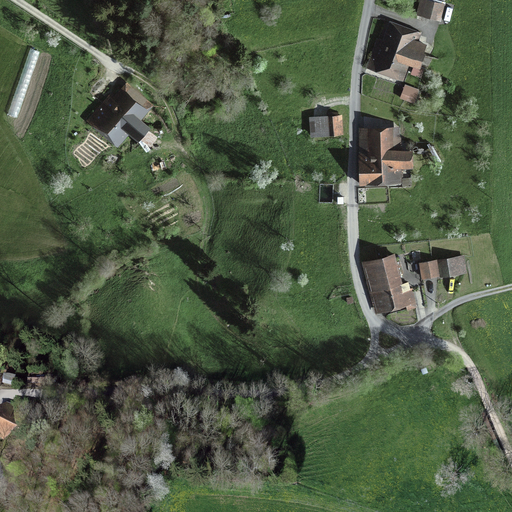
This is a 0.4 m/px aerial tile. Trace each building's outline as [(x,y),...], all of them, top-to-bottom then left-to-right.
[(423,0),(420,15),(438,19),(441,4),(423,0)] [(395,24),(388,44),(378,40),(368,64),(403,77),(409,63),(417,66),(414,74),(420,76),(423,69),(419,66),(423,56),(422,55),(426,45),(417,42),(420,35),(413,32),(413,31),(395,24)] [(416,97),(418,91),(406,86),(403,92),(416,97)] [(128,93),(117,105),(109,97),(92,116),(117,138),(126,127),(137,138),(147,127),(135,117),(144,107),(128,93)] [(312,118),(313,136),(339,134),(338,116),(312,118)] [(401,165),(410,165),(410,151),(399,151),(399,139),(390,139),(390,130),(362,130),(360,139),(360,162),(359,162),(360,180),(401,179),(401,165)] [(65,161),(54,168),(60,177),(71,170),(65,161)] [(364,264),(377,309),(408,301),(409,308),(417,306),(412,289),(409,290),(408,282),(403,283),(395,255),(364,264)] [(421,263),(423,277),(465,271),(463,256),(421,263)] [(3,382),(11,385),(15,375),(6,372),(3,382)] [(47,378),(28,378),(28,386),(47,386),(47,378)] [(13,407),(6,404),(2,407),(0,413),(0,436),(6,439),(16,425),(13,407)]
